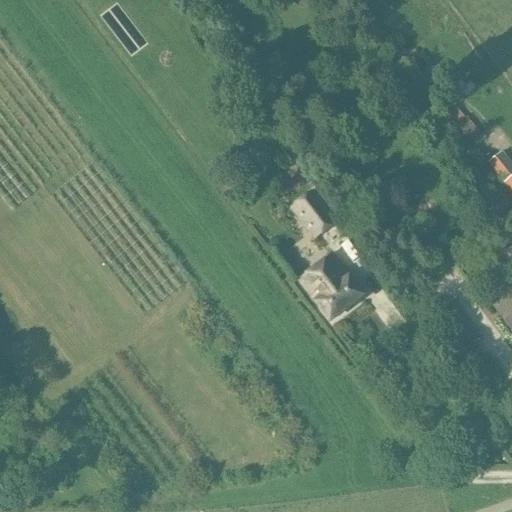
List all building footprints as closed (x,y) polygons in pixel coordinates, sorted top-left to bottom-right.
[(435,66),(423,52),(414,59),(426,73),(435,66)] [(464,110),(452,120),(465,136),(477,126),(464,110)] [(488,165),(499,177),(505,184),(511,193),(511,167),(509,169),(499,157),(488,165)] [(290,210),(315,242),(321,237),(323,238),(334,230),(333,228),(339,224),(314,191),(307,196),(306,194),(295,203),(296,205),(290,210)] [(348,280),(331,258),(300,282),(317,304),(316,304),(330,323),(363,298),(349,279),(348,280)] [(482,340),(453,302),(433,316),(462,354),(482,340)]
